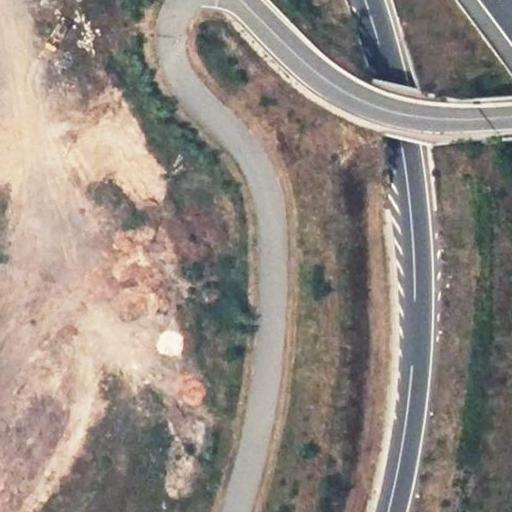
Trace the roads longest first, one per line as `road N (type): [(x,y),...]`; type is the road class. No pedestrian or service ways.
road 1 (track): [(195,0),(174,14),(167,45),(183,85),(256,161),(271,207),(269,371),(236,511)]
road 2 (motorway): [(374,0),(412,147),(424,283),(413,435),(397,511)]
road 3 (unclassified): [(373,105),(323,77),(241,0)]
road 4 (unclassified): [(373,105),(428,116),(511,115)]
